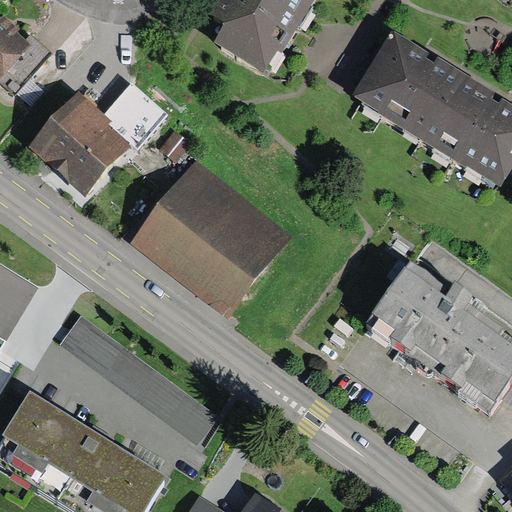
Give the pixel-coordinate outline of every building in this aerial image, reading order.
[(218,52),(258,76),(303,0),(224,0),(210,24),(229,35),(218,52)] [(0,31),(0,101),(1,103),(36,64),(0,31)] [(497,194),(511,170),(511,127),(391,51),(357,105),(497,194)] [(30,156),(80,199),(118,155),(67,112),(30,156)] [(156,157),(168,167),(185,148),(173,138),(156,157)] [(137,250),(222,316),(278,244),(193,178),(137,250)] [(483,421),(511,379),(511,352),(406,279),(364,338),(483,421)] [(82,319),(63,345),(196,443),(215,416),(82,319)] [(0,444),(0,461),(83,511),(138,511),(162,474),(31,394),(0,444)]
